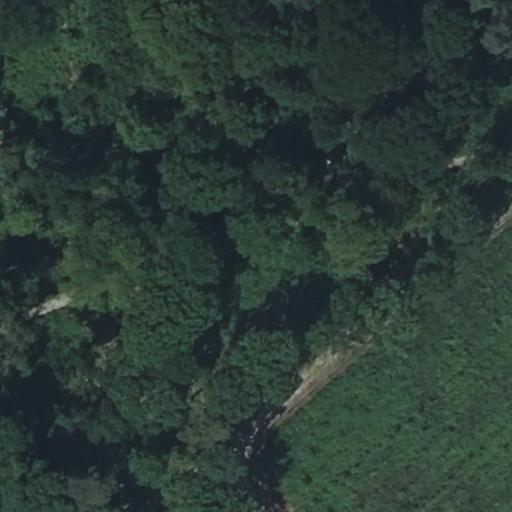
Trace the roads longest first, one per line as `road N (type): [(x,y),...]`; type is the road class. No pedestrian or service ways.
road 1 (track): [(156,511),(511,201)]
road 2 (track): [(285,511),(83,275)]
